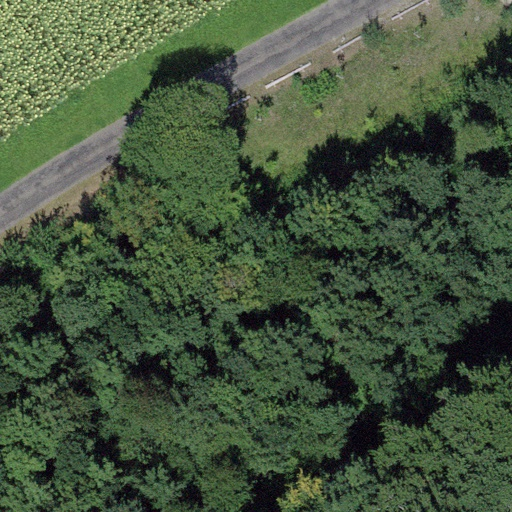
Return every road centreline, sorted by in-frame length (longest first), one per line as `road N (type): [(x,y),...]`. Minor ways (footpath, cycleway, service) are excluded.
road 1 (track): [(369,0),(57,172),(0,213)]
road 2 (track): [(511,392),(438,511)]
